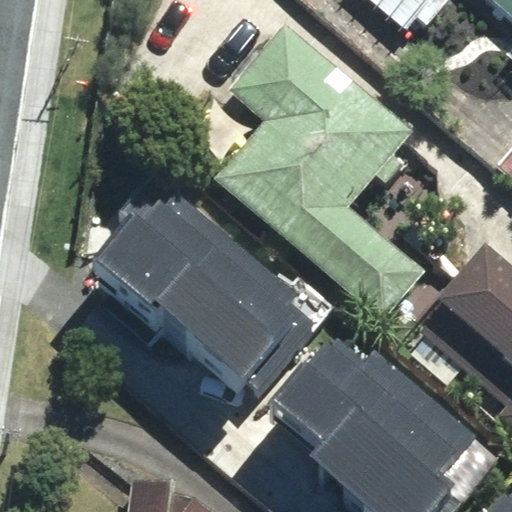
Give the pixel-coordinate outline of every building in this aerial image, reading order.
[(437,0),(350,0),(402,42),(414,27),(427,38),(449,12),(436,2),(437,0)] [(511,0),(467,0),(511,38),(511,50),(498,67),(511,79),(511,0)] [(414,164),(274,36),(216,99),(258,137),(207,193),(370,343),(415,294),(338,224),(366,193),(378,204),(414,164)] [(305,346),(132,197),(100,234),(119,250),(100,271),(254,404),(305,346)] [(511,300),(475,266),(424,320),(511,402),(511,300)] [(329,360),(273,425),(335,478),(324,491),(348,511),(464,511),(483,491),(329,360)] [(190,511),(187,509),(165,508),(166,493),(128,490),(124,511),(190,511)]
